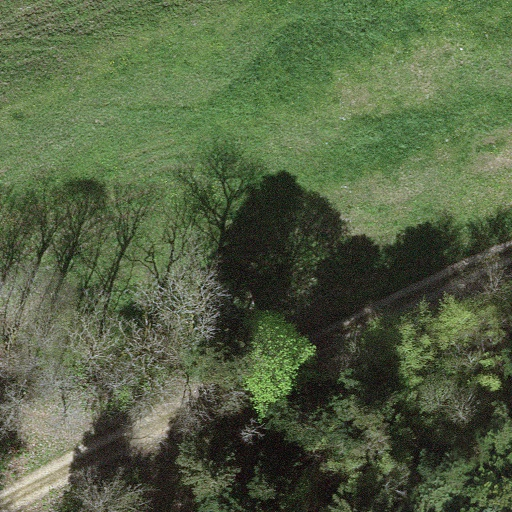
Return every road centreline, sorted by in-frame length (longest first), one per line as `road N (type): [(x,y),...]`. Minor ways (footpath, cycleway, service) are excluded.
road 1 (track): [(0,501),(511,251)]
road 2 (track): [(0,413),(120,446)]
